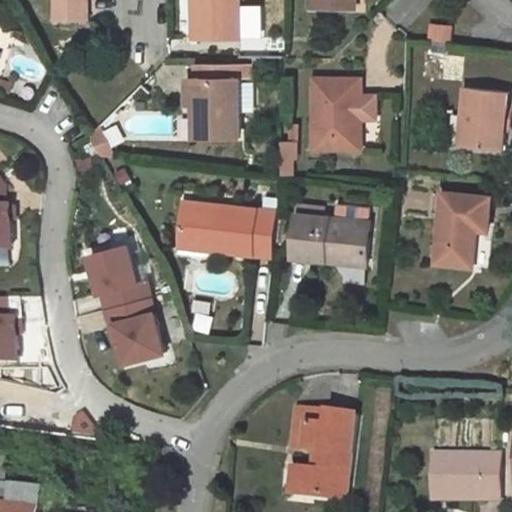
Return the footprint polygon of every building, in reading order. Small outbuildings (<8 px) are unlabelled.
[(59,0),(60,18),(86,17),(85,0),(59,0)] [(194,0),(195,37),(240,36),(239,0),(194,0)] [(430,40),(451,43),(452,25),(431,23),(430,40)] [(198,63),(198,78),(240,77),(253,77),(253,62),(198,63)] [(190,77),(190,104),(198,104),(198,78),(190,77)] [(198,104),(198,137),(240,136),(240,77),(198,78),(198,104)] [(315,78),(314,147),(361,148),(362,78),(315,78)] [(467,85),(459,144),(502,150),(509,90),(467,85)] [(102,124),(91,135),(97,146),(113,146),(102,124)] [(297,141),(282,141),(282,174),(293,174),(293,158),(297,159),(297,141)] [(113,146),(97,146),(102,154),(117,156),(113,146)] [(0,250),(9,250),(9,207),(4,207),(4,187),(0,181),(0,250)] [(445,192),(437,261),(474,266),(478,229),(489,230),(492,198),(445,192)] [(278,212),(187,202),(183,239),(216,242),(216,249),(274,255),(278,212)] [(293,256),(332,260),(334,252),(344,253),(350,263),(368,264),(372,222),(326,217),(327,208),(299,205),(293,256)] [(216,242),(183,239),(182,245),(216,249),(216,242)] [(139,282),(129,244),(90,255),(101,294),(103,293),(107,308),(152,296),(147,279),(139,282)] [(121,341),(127,362),(167,351),(152,296),(107,308),(111,325),(116,324),(121,341)] [(0,361),(20,361),(19,318),(13,318),(13,298),(0,297),(0,361)] [(111,325),(116,342),(121,341),(116,324),(111,325)] [(511,499),(511,400),(504,400),(503,456),(503,499),(511,499)] [(315,470),(301,468),(299,494),(349,498),(358,415),(298,409),(294,447),(317,450),(323,450),(321,470),(315,470)] [(321,470),(323,450),(317,450),(315,470),(321,470)] [(40,511),(44,488),(14,486),(14,483),(6,482),(7,452),(4,452),(0,451),(0,511),(94,511),(95,511),(90,511),(40,511)] [(449,499),(503,499),(503,456),(434,455),(433,472),(449,472),(449,499)] [(294,467),(292,494),(299,494),(301,468),(294,467)] [(449,499),(449,472),(433,472),(434,498),(449,499)]
